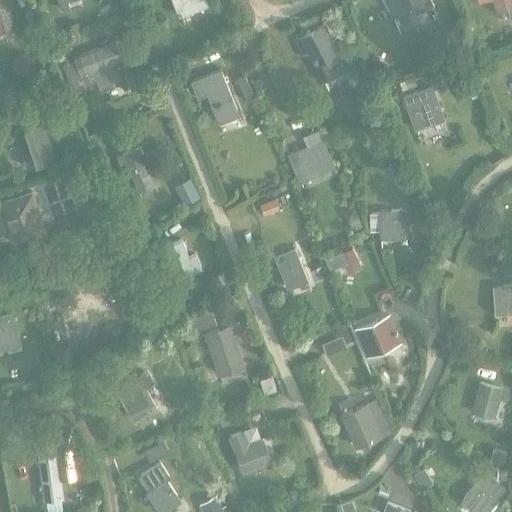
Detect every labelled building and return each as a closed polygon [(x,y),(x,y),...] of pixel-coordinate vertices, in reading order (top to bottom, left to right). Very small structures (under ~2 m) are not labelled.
[(57,0),(60,9),(70,6),(67,0),(57,0)] [(173,0),(180,15),(207,4),(205,0),(173,0)] [(383,0),(391,17),(413,8),(415,13),(433,5),(430,0),(383,0)] [(511,0),(477,0),(478,1),(481,0),(492,0),(495,9),(495,10),(511,4),(511,0)] [(293,38),(302,55),(307,52),(322,80),(338,73),(331,60),(341,56),(323,22),(293,38)] [(81,76),(84,84),(101,78),(105,88),(121,81),(113,60),(121,57),(115,42),(74,57),(75,59),(81,76)] [(75,59),(65,63),(71,79),(81,76),(75,59)] [(376,62),(372,72),(383,76),(387,66),(376,62)] [(193,82),(199,98),(208,94),(218,121),(237,114),(221,72),(193,82)] [(246,75),(238,79),(248,100),(255,96),(246,75)] [(414,77),(399,81),(401,90),(416,85),(414,77)] [(370,81),(359,86),(363,95),(374,90),(370,81)] [(403,95),(415,129),(444,118),(432,84),(403,95)] [(13,129),(25,166),(53,156),(41,120),(13,129)] [(285,153),(293,176),(330,162),(315,129),(300,135),(304,145),(285,153)] [(117,156),(126,177),(130,175),(136,192),(155,184),(139,147),(117,156)] [(190,181),(177,187),(182,199),(196,192),(190,181)] [(0,201),(0,204),(13,241),(45,231),(31,191),(0,201)] [(275,197),(261,203),(264,213),(279,207),(275,197)] [(353,205),(343,210),(349,221),(350,220),(354,228),(362,224),(358,216),(359,216),(353,205)] [(373,211),(373,229),(379,229),(380,236),(407,234),(405,209),(373,211)] [(180,239),(165,245),(178,278),(200,270),(194,254),(187,256),(180,239)] [(353,246),(340,252),(344,260),(348,270),(361,265),(353,246)] [(275,257),(287,287),(306,279),(293,249),(275,257)] [(340,252),(326,259),(329,266),(344,260),(340,252)] [(109,277),(58,289),(64,316),(96,309),(99,322),(121,316),(109,277)] [(511,285),(492,286),(493,309),(511,307),(511,285)] [(192,316),(195,328),(216,322),(212,309),(192,316)] [(0,346),(21,341),(13,310),(1,313),(2,317),(0,317),(0,346)] [(354,327),(365,353),(397,339),(387,314),(354,327)] [(234,336),(241,334),(238,323),(205,333),(219,374),(243,366),(234,336)] [(347,324),(336,328),(339,336),(342,335),(345,343),(354,340),(347,324)] [(133,373),(114,384),(129,410),(134,419),(156,406),(151,397),(145,388),(153,383),(146,371),(135,377),(133,373)] [(272,374),(261,377),(265,391),(276,388),(272,374)] [(471,410),(493,417),(502,386),(479,380),(471,410)] [(340,413),(353,444),(390,428),(383,411),(381,412),(374,397),(340,413)] [(229,412),(219,415),(222,424),(232,421),(229,412)] [(230,436),(242,470),(272,459),(263,437),(245,444),(241,432),(230,436)] [(70,435),(37,439),(39,456),(44,498),(61,496),(59,479),(75,477),(70,435)] [(144,447),(149,459),(168,451),(163,439),(144,447)] [(492,447),(489,460),(502,463),(506,450),(492,447)] [(147,488),(145,489),(161,511),(179,500),(164,479),(167,476),(157,461),(138,474),(147,488)] [(497,479),(506,479),(507,468),(498,467),(497,479)] [(422,469),(411,476),(420,490),(431,483),(422,469)] [(462,497),(478,511),(482,511),(504,489),(485,472),(462,497)] [(379,486),(377,493),(386,496),(388,489),(379,486)] [(415,511),(386,501),(381,511),(415,511)]
